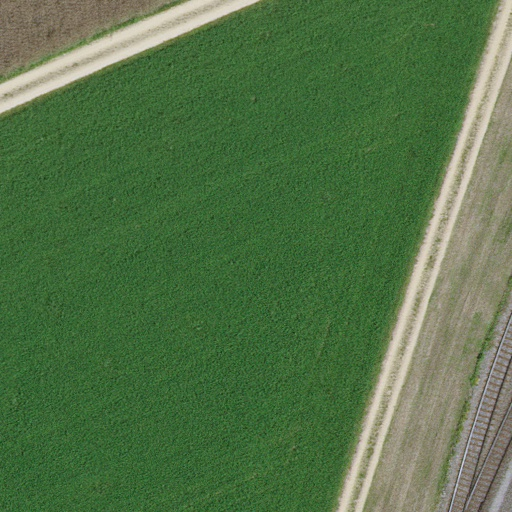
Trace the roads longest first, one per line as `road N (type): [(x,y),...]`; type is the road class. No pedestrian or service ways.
road 1 (track): [(354,511),(511,14)]
road 2 (track): [(234,0),(0,105)]
